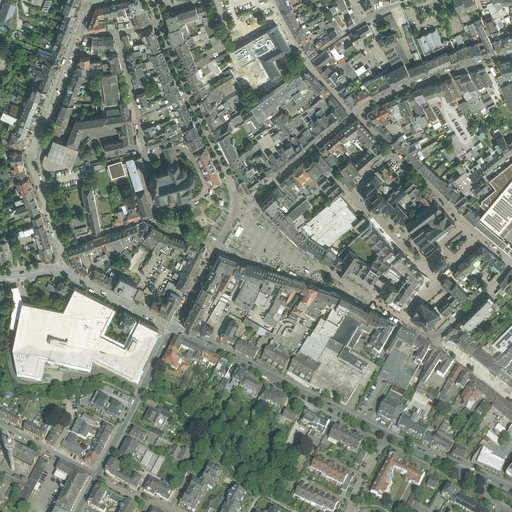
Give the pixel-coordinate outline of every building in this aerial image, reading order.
[(45,0),(42,10),(47,12),(51,0),(45,0)] [(78,4),(66,0),(62,0),(61,2),(62,3),(61,6),(61,8),(64,9),(74,13),(76,8),(78,4)] [(139,0),(133,0),(128,1),(130,7),(131,12),(129,12),(129,15),(129,16),(133,15),(134,15),(133,11),(144,10),(139,0)] [(276,0),(281,9),(281,8),(289,5),(288,5),(286,0),(276,0)] [(347,7),(343,0),(335,0),(337,4),(340,10),(347,7)] [(368,0),(366,1),(367,2),(363,4),(363,3),(362,3),(364,9),(366,13),(370,11),(370,12),(374,10),(373,9),(374,9),(372,5),(373,5),(370,0),(368,0)] [(453,0),(457,10),(460,8),(461,9),(466,7),(462,0),(453,0)] [(462,0),(466,7),(467,10),(478,6),(479,8),(475,0),(462,0)] [(500,0),(492,0),(497,8),(498,7),(499,9),(504,6),(500,0)] [(511,0),(500,0),(504,6),(508,13),(511,12),(511,11),(511,0)] [(128,1),(118,4),(119,10),(116,10),(117,14),(117,15),(120,14),(123,13),(126,13),(125,9),(129,8),(128,7),(130,7),(128,1)] [(498,16),(491,1),(487,4),(492,15),(494,18),(498,16)] [(3,18),(0,16),(0,23),(16,30),(17,23),(17,16),(17,2),(11,2),(11,15),(11,18),(10,21),(3,18)] [(118,4),(111,5),(113,15),(114,15),(117,14),(116,10),(119,10),(118,4)] [(204,4),(196,7),(199,16),(200,19),(202,18),(203,18),(202,15),(206,13),(204,4)] [(289,5),(281,8),(281,9),(282,12),(291,8),(292,8),(291,4),(288,5),(289,5)] [(111,5),(103,7),(104,15),(108,14),(109,18),(113,17),(113,15),(111,5)] [(342,22),(338,13),(334,5),(331,8),(334,13),(335,13),(336,15),(335,15),(337,20),(339,24),(342,22)] [(103,7),(96,9),(93,15),(96,16),(97,14),(101,16),(104,15),(103,7)] [(196,7),(167,16),(171,29),(178,26),(180,25),(179,22),(199,16),(196,7)] [(282,12),(284,17),(293,13),(291,8),(282,12)] [(74,13),(64,9),(63,13),(65,14),(64,17),(61,16),(60,18),(63,19),(74,23),(76,18),(78,14),(74,13)] [(144,10),(133,11),(134,15),(133,15),(135,27),(150,22),(144,10)] [(11,15),(5,12),(3,18),(10,21),(11,18),(11,15)] [(293,13),(284,17),(287,22),(296,18),(293,13)] [(392,13),(374,23),(377,28),(389,22),(393,29),(395,28),(396,30),(399,28),(392,13)] [(494,18),(492,15),(492,16),(491,15),(487,17),(487,18),(486,18),(484,18),(484,19),(489,33),(493,41),(502,37),(500,32),(498,27),(494,18)] [(319,28),(322,26),(326,24),(324,21),(321,16),(309,23),(311,26),(318,22),(320,27),(318,28),(319,28)] [(351,16),(345,21),(349,28),(355,23),(352,19),(351,16)] [(498,16),(494,18),(498,27),(503,24),(498,16)] [(296,18),(287,22),(292,31),(300,27),(297,20),(296,18)] [(74,23),(63,19),(61,24),(56,21),(56,22),(51,20),(50,23),(56,26),(71,32),(74,23)] [(474,22),(467,25),(467,24),(463,26),(465,31),(469,30),(472,36),(475,34),(479,33),(481,36),(485,45),(489,54),(495,53),(497,52),(496,48),(493,49),(492,46),(486,34),(487,34),(485,30),(484,30),(482,25),(484,24),(481,19),(474,22)] [(94,22),(91,22),(88,29),(89,31),(99,30),(98,22),(94,22)] [(180,25),(178,26),(171,29),(168,29),(173,44),(176,43),(191,37),(187,26),(186,23),(180,25)] [(367,24),(357,30),(358,32),(361,37),(367,34),(366,33),(371,30),(368,26),(367,24)] [(71,32),(56,26),(55,29),(56,32),(59,33),(57,37),(58,38),(67,41),(71,32)] [(273,28),(268,31),(272,37),(276,45),(265,52),(265,51),(265,52),(259,55),(258,55),(259,55),(272,78),(281,73),(273,59),(290,49),(291,48),(277,26),(273,28)] [(300,27),(292,31),(294,34),(304,29),(302,26),(300,27)] [(304,29),(294,34),(297,40),(307,34),(306,32),(309,30),(309,29),(312,28),(311,26),(308,28),(306,28),(304,29)] [(153,27),(141,31),(146,42),(157,38),(158,38),(153,27)] [(335,29),(327,35),(328,36),(332,41),(339,36),(335,29)] [(419,36),(417,37),(427,60),(424,61),(429,72),(437,69),(436,68),(445,65),(446,66),(445,66),(446,66),(449,65),(452,63),(447,51),(446,50),(449,48),(448,46),(453,44),(451,39),(447,41),(447,40),(446,40),(443,40),(443,42),(442,43),(436,29),(419,36)] [(241,66),(259,55),(258,55),(259,55),(265,52),(265,51),(265,52),(276,45),(272,37),(268,31),(267,30),(241,45),(232,50),(241,66)] [(508,30),(500,32),(502,37),(507,49),(511,47),(511,39),(511,40),(510,36),(509,33),(508,30)] [(206,31),(202,33),(203,33),(199,34),(201,38),(203,42),(210,38),(209,38),(206,31)] [(358,32),(352,35),(351,33),(349,35),(350,37),(353,40),(355,43),(357,47),(358,47),(357,46),(364,42),(361,37),(358,32)] [(220,33),(209,38),(210,38),(213,46),(224,41),(220,33)] [(394,33),(382,39),(386,46),(392,43),(392,44),(398,41),(397,40),(398,39),(397,37),(396,37),(394,33)] [(307,34),(297,40),(301,46),(309,40),(307,36),(308,36),(307,34)] [(315,34),(311,37),(312,37),(309,40),(312,45),(315,43),(319,39),(316,34),(315,34)] [(327,34),(322,38),(319,39),(315,43),(317,46),(320,44),(321,45),(321,46),(321,47),(324,47),(327,45),(325,44),(327,42),(330,43),(332,41),(328,36),(327,35),(327,34)] [(460,48),(456,50),(455,50),(455,51),(460,62),(471,59),(466,47),(463,40),(460,34),(455,37),(460,48)] [(407,38),(406,38),(412,52),(417,50),(412,36),(407,38)] [(105,37),(98,38),(98,47),(101,47),(104,47),(105,48),(104,48),(104,53),(103,53),(103,56),(107,56),(106,47),(105,37)] [(114,37),(105,37),(106,47),(114,46),(115,46),(115,42),(114,42),(114,37)] [(191,37),(176,43),(179,53),(190,49),(190,48),(193,47),(192,43),(189,45),(188,43),(194,41),(193,37),(191,37)] [(353,40),(350,37),(348,38),(351,41),(344,46),(346,49),(355,43),(353,40)] [(502,37),(493,41),(496,48),(497,52),(507,49),(502,37)] [(67,41),(58,38),(57,42),(55,42),(54,45),(64,49),(67,41)] [(392,43),(386,46),(382,39),(382,38),(378,40),(380,44),(379,44),(382,49),(384,51),(393,46),(392,44),(392,43)] [(309,40),(301,46),(304,51),(312,45),(309,40)] [(411,65),(398,41),(392,44),(393,46),(398,56),(399,55),(406,67),(411,65)] [(482,41),(478,43),(480,47),(483,56),(489,54),(485,45),(484,45),(482,41)] [(144,42),(134,45),(135,49),(132,50),(133,52),(133,51),(141,50),(141,49),(143,49),(142,47),(145,46),(144,42)] [(145,46),(147,50),(161,47),(159,42),(145,46)] [(54,45),(48,43),(46,46),(50,48),(48,52),(52,53),(61,57),(64,49),(54,45)] [(304,51),(310,58),(317,53),(318,52),(316,50),(321,47),(321,46),(321,45),(320,44),(317,46),(315,48),(312,45),(304,51)] [(453,44),(448,46),(449,48),(446,50),(447,51),(452,63),(453,65),(453,64),(459,62),(460,62),(455,51),(455,50),(456,50),(453,44)] [(466,47),(471,59),(476,58),(483,56),(480,47),(479,47),(478,44),(466,47)] [(398,56),(393,46),(384,51),(394,68),(389,71),(397,83),(398,83),(404,79),(405,81),(412,77),(408,70),(407,68),(406,67),(399,55),(398,56)] [(190,49),(179,53),(183,64),(194,59),(196,58),(194,54),(196,53),(195,50),(191,51),(190,49)] [(321,53),(311,61),(318,69),(320,71),(325,67),(323,65),(328,61),(331,64),(336,60),(332,54),(331,55),(327,49),(321,53)] [(133,52),(126,54),(128,60),(134,58),(135,58),(134,55),(141,53),(142,53),(141,53),(141,50),(133,51),(133,52)] [(157,52),(148,54),(147,54),(146,51),(142,53),(144,58),(149,56),(150,59),(153,58),(153,60),(159,58),(165,56),(162,50),(157,52)] [(423,61),(417,50),(412,52),(412,53),(417,62),(417,61),(418,64),(421,63),(424,68),(426,73),(429,72),(424,61),(423,61)] [(61,57),(52,53),(51,56),(46,54),(44,54),(41,53),(40,55),(46,58),(59,62),(61,57)] [(113,55),(107,55),(110,63),(111,63),(120,62),(118,54),(113,55)] [(207,55),(195,62),(198,68),(202,66),(210,61),(207,55)] [(90,56),(80,57),(80,62),(79,62),(78,63),(77,65),(89,64),(89,65),(102,64),(101,60),(90,61),(90,56)] [(159,58),(153,60),(152,60),(155,69),(156,69),(169,65),(165,56),(159,58)] [(59,62),(46,58),(45,61),(42,60),(41,61),(40,63),(40,64),(42,64),(43,65),(42,67),(46,69),(46,68),(55,72),(59,62)] [(183,64),(184,65),(187,73),(198,68),(195,62),(194,60),(194,59),(183,64)] [(214,59),(210,61),(215,69),(219,66),(216,62),(214,59)] [(354,69),(348,60),(346,62),(343,64),(349,72),(353,69),(354,69)] [(210,61),(202,66),(198,68),(199,71),(203,69),(208,66),(211,71),(215,69),(210,61)] [(511,66),(510,61),(498,64),(504,76),(507,84),(511,81),(511,66)] [(120,62),(111,63),(112,66),(111,67),(112,71),(122,70),(120,62)] [(135,64),(129,66),(132,77),(141,75),(143,73),(141,63),(137,64),(135,64)] [(414,65),(407,68),(408,70),(412,77),(413,78),(420,75),(426,73),(424,68),(421,63),(418,64),(414,65)] [(77,65),(77,68),(76,68),(76,69),(76,70),(75,70),(75,71),(74,72),(74,73),(83,72),(83,73),(90,72),(89,69),(90,68),(90,67),(89,67),(89,65),(89,64),(77,65)] [(169,65),(156,69),(155,69),(149,71),(151,76),(153,75),(170,69),(169,65)] [(325,67),(320,71),(324,76),(332,71),(333,70),(337,68),(335,65),(330,68),(327,65),(325,67)] [(198,68),(187,73),(190,82),(205,74),(206,74),(211,71),(208,66),(203,69),(199,71),(198,68)] [(55,72),(46,68),(46,69),(44,72),(43,71),(44,70),(35,67),(33,70),(53,77),(55,72)] [(337,68),(333,70),(332,71),(324,76),(332,85),(345,75),(339,67),(337,68)] [(380,72),(373,75),(370,70),(371,70),(369,67),(366,69),(358,74),(359,76),(364,83),(373,96),(393,85),(389,80),(385,74),(383,71),(381,73),(380,72)] [(397,83),(389,71),(388,68),(383,71),(385,74),(389,80),(393,85),(397,83)] [(490,76),(485,68),(477,71),(485,85),(486,89),(491,86),(490,84),(491,83),(491,82),(492,82),(490,76)] [(145,78),(140,80),(133,81),(134,85),(140,84),(141,84),(141,86),(143,86),(143,87),(145,86),(146,86),(150,84),(150,83),(150,82),(152,82),(153,83),(158,81),(173,75),(170,69),(153,75),(153,76),(150,77),(150,76),(145,78)] [(204,83),(193,89),(196,95),(206,89),(207,89),(211,87),(211,88),(216,86),(218,88),(230,81),(230,80),(230,81),(232,79),(232,80),(235,78),(230,69),(226,72),(227,75),(210,85),(208,83),(204,85),(204,83)] [(349,72),(348,73),(353,80),(358,77),(353,69),(349,72)] [(53,77),(33,70),(32,74),(41,77),(41,76),(43,76),(41,80),(50,83),(53,77)] [(314,77),(308,70),(304,70),(300,72),(296,75),(295,74),(293,76),(293,77),(289,80),(289,79),(288,79),(286,81),(285,82),(286,82),(251,106),(251,107),(242,113),(246,121),(250,118),(255,126),(262,122),(260,119),(263,117),(262,116),(267,113),(271,111),(272,112),(275,110),(274,109),(278,106),(277,105),(281,102),(283,104),(284,104),(287,102),(287,101),(286,99),(293,94),(296,99),(304,93),(304,92),(306,90),(304,87),(308,84),(306,83),(307,82),(316,92),(320,89),(323,86),(314,77)] [(149,71),(145,73),(143,73),(141,75),(132,77),(133,81),(140,80),(145,78),(150,76),(151,76),(149,71)] [(484,85),(477,71),(471,72),(473,77),(474,79),(478,88),(484,85)] [(83,72),(74,73),(73,75),(72,78),(71,82),(80,86),(84,75),(82,75),(83,73),(83,72)] [(470,78),(468,73),(461,75),(467,87),(469,90),(470,89),(471,90),(472,90),(473,90),(475,92),(477,91),(471,80),(470,78)] [(117,74),(102,76),(102,79),(97,80),(102,115),(107,115),(106,109),(121,107),(121,101),(117,74)] [(205,74),(190,82),(193,89),(204,83),(203,82),(207,80),(205,74)] [(173,75),(158,81),(162,91),(164,90),(177,84),(173,75)] [(467,87),(461,75),(454,77),(461,89),(467,87)] [(353,80),(349,83),(350,85),(350,84),(352,87),(352,88),(360,83),(361,85),(364,83),(359,76),(358,77),(353,80)] [(504,76),(498,79),(501,87),(507,84),(504,76)] [(41,80),(35,77),(34,81),(40,83),(39,86),(47,90),(50,83),(41,80)] [(458,90),(452,78),(445,80),(453,96),(455,99),(455,98),(461,95),(458,90)] [(445,80),(442,81),(440,81),(439,81),(439,82),(436,83),(434,84),(438,94),(441,93),(444,92),(447,98),(447,99),(453,96),(445,80)] [(218,88),(217,89),(222,97),(231,92),(233,96),(238,93),(230,81),(218,88)] [(511,81),(507,84),(501,87),(511,110),(511,81)] [(80,86),(71,82),(69,85),(69,86),(68,86),(68,87),(68,88),(67,92),(76,95),(80,86)] [(373,96),(364,83),(361,85),(361,86),(362,89),(354,94),(355,96),(359,103),(373,96)] [(177,84),(164,90),(167,95),(179,90),(179,89),(177,84)] [(434,84),(421,89),(426,99),(438,94),(434,84)] [(484,85),(478,88),(481,95),(485,93),(488,91),(485,85),(484,85)] [(47,90),(39,86),(38,86),(37,88),(33,87),(31,87),(31,89),(32,89),(29,95),(39,99),(40,95),(42,96),(42,94),(44,95),(45,95),(46,94),(47,90)] [(330,92),(324,86),(323,86),(320,89),(325,96),(326,96),(325,96),(330,92)] [(344,87),(338,92),(341,95),(346,92),(347,91),(345,88),(344,87)] [(467,87),(461,89),(463,93),(464,92),(468,99),(465,100),(469,106),(473,113),(480,109),(476,102),(473,96),(472,97),(469,91),(469,90),(467,87)] [(206,89),(196,95),(198,100),(207,95),(209,94),(206,89)] [(231,92),(222,97),(217,89),(213,91),(210,93),(216,102),(218,101),(221,99),(221,100),(223,102),(226,100),(227,100),(227,99),(233,96),(231,92)] [(426,99),(421,89),(413,92),(415,97),(418,96),(421,101),(423,106),(424,106),(432,118),(436,116),(434,112),(430,105),(429,104),(426,99)] [(475,92),(473,90),(472,90),(471,90),(470,89),(469,90),(469,91),(472,97),(473,96),(476,102),(479,100),(475,92)] [(179,90),(167,95),(163,97),(165,102),(176,97),(181,95),(179,90)] [(233,96),(227,100),(229,102),(244,93),(242,90),(238,93),(233,96)] [(76,95),(67,92),(66,95),(64,100),(63,103),(73,103),(76,95)] [(145,92),(136,95),(139,106),(145,104),(148,102),(147,97),(145,92)] [(426,114),(423,108),(422,108),(420,105),(415,97),(413,92),(406,94),(408,99),(409,98),(414,108),(417,113),(418,112),(419,113),(415,115),(417,118),(420,125),(424,123),(423,121),(428,118),(426,114)] [(39,99),(29,95),(27,99),(26,98),(26,97),(25,97),(19,93),(17,96),(23,100),(26,102),(36,106),(39,99)] [(207,95),(198,100),(203,109),(207,107),(208,106),(215,102),(216,102),(210,93),(209,94),(207,95)] [(350,94),(344,99),(351,107),(359,103),(355,96),(354,97),(350,94)] [(411,107),(407,99),(408,99),(406,94),(400,97),(406,109),(408,114),(411,119),(413,124),(416,123),(414,120),(413,116),(411,113),(413,112),(411,107)] [(441,100),(438,94),(426,99),(429,104),(430,105),(441,100)] [(181,95),(176,97),(177,99),(177,100),(174,102),(175,106),(185,101),(183,97),(183,98),(182,96),(181,95)] [(335,106),(339,103),(332,95),(328,98),(331,101),(335,106)] [(453,96),(447,99),(449,105),(457,102),(455,98),(455,99),(453,96)] [(491,96),(484,101),(491,114),(494,112),(492,109),(497,107),(491,96)] [(400,97),(395,99),(400,108),(401,111),(403,111),(404,112),(405,115),(404,115),(407,121),(409,120),(410,121),(409,120),(411,119),(408,114),(406,109),(400,97)] [(400,108),(395,99),(388,102),(393,111),(397,109),(400,108)] [(479,100),(476,102),(480,109),(484,107),(480,99),(479,100)] [(121,107),(106,109),(107,115),(109,124),(112,124),(113,123),(116,123),(118,122),(118,123),(120,122),(121,122),(122,123),(122,128),(120,128),(121,135),(123,134),(124,139),(123,140),(121,140),(123,150),(124,149),(123,147),(138,144),(136,137),(135,137),(133,120),(132,111),(130,112),(128,100),(121,101),(121,107)] [(465,100),(458,104),(462,110),(469,106),(465,100)] [(174,106),(178,115),(188,110),(185,101),(175,106),(174,106)] [(36,106),(26,102),(24,108),(13,104),(9,113),(3,111),(1,117),(11,121),(8,128),(11,129),(10,129),(26,135),(25,135),(33,114),(35,110),(36,106)] [(174,106),(172,102),(166,105),(167,106),(168,109),(172,118),(173,117),(178,115),(174,106)] [(208,106),(207,107),(203,109),(205,114),(215,107),(217,106),(215,102),(208,106)] [(324,108),(322,109),(321,107),(320,105),(318,102),(312,106),(319,116),(316,118),(317,118),(318,119),(326,130),(335,123),(324,108)] [(331,109),(327,105),(328,104),(325,102),(320,105),(321,107),(322,109),(324,108),(335,123),(339,120),(333,112),(331,109)] [(335,106),(331,102),(328,104),(327,105),(331,109),(333,112),(339,120),(342,118),(339,113),(340,113),(335,106)] [(388,102),(387,102),(383,105),(388,114),(390,117),(390,116),(393,122),(392,122),(393,124),(398,121),(397,119),(396,117),(394,114),(393,111),(388,102)] [(73,103),(63,103),(60,109),(59,114),(64,115),(69,114),(72,108),(74,103),(73,103)] [(226,107),(222,103),(220,104),(217,106),(215,107),(218,113),(223,110),(226,107)] [(339,103),(335,106),(340,113),(339,113),(342,118),(348,114),(339,103)] [(388,114),(383,105),(380,107),(380,106),(379,107),(377,108),(376,108),(376,109),(373,110),(380,120),(381,120),(386,117),(387,118),(390,117),(388,114)] [(215,107),(205,114),(208,120),(218,113),(215,107)] [(310,108),(306,110),(308,113),(314,122),(318,119),(317,118),(316,118),(310,108)] [(397,109),(393,111),(394,114),(396,117),(397,119),(401,117),(397,109)] [(188,110),(178,115),(182,125),(193,120),(188,110)] [(218,113),(208,120),(212,127),(217,124),(226,119),(223,114),(225,114),(223,110),(218,113)] [(380,120),(373,110),(368,113),(368,115),(374,121),(375,120),(383,128),(385,126),(383,124),(382,124),(379,120),(380,120)] [(241,113),(222,125),(213,130),(217,138),(231,130),(240,124),(246,121),(242,113),(241,113)] [(282,113),(274,119),(284,134),(286,132),(290,129),(293,128),(288,122),(286,118),(288,115),(286,113),(284,115),(282,113)] [(318,119),(314,122),(308,113),(303,116),(318,136),(326,130),(318,119)] [(69,114),(64,115),(59,114),(56,121),(56,122),(66,125),(66,124),(69,115),(69,114)] [(102,115),(76,119),(73,127),(70,135),(69,138),(68,140),(68,141),(76,144),(78,144),(83,128),(109,125),(109,124),(107,115),(102,115)] [(182,125),(178,115),(173,117),(175,121),(166,126),(169,132),(174,130),(175,129),(180,126),(182,125)] [(298,115),(288,122),(293,128),(295,126),(295,127),(299,124),(303,121),(298,115)] [(432,118),(429,120),(430,121),(432,124),(439,120),(436,116),(432,118)] [(420,125),(417,118),(414,120),(416,123),(413,124),(414,125),(417,132),(422,129),(420,125)] [(354,121),(349,125),(357,133),(362,140),(363,140),(362,142),(364,144),(366,143),(368,145),(372,141),(375,138),(370,133),(365,128),(357,119),(354,121)] [(182,125),(180,126),(175,129),(177,134),(181,132),(195,125),(193,120),(182,125)] [(383,128),(375,120),(374,121),(372,124),(374,126),(379,131),(387,139),(388,140),(393,136),(389,132),(390,131),(386,127),(385,126),(383,128)] [(393,124),(395,127),(397,130),(401,127),(398,121),(393,124)] [(66,125),(56,122),(51,137),(54,137),(58,139),(61,132),(70,135),(73,127),(66,125)] [(388,126),(386,127),(390,131),(395,127),(393,124),(392,122),(390,124),(388,126)] [(408,123),(402,127),(403,130),(404,133),(410,129),(411,128),(410,127),(408,123)] [(195,125),(181,132),(185,140),(187,139),(199,133),(195,125)] [(300,129),(310,143),(315,139),(306,125),(300,129)] [(349,125),(343,130),(349,137),(351,139),(353,136),(359,143),(362,140),(357,133),(349,125)] [(154,126),(145,130),(146,135),(153,132),(156,131),(156,130),(154,126)] [(158,129),(156,130),(156,131),(153,132),(156,138),(157,137),(165,134),(169,132),(166,126),(165,126),(161,128),(158,129)] [(310,143),(300,129),(299,130),(298,130),(295,127),(295,126),(293,128),(297,134),(296,135),(299,139),(305,148),(310,143)] [(267,128),(260,133),(259,133),(261,137),(269,132),(267,128)] [(26,135),(10,129),(9,134),(10,134),(7,142),(16,145),(17,145),(21,146),(23,142),(24,142),(25,140),(25,139),(24,139),(26,135)] [(231,130),(217,138),(228,160),(237,154),(228,135),(232,132),(231,130)] [(343,130),(337,135),(341,140),(343,142),(345,140),(349,137),(343,130)] [(276,133),(271,136),(275,141),(278,148),(283,145),(282,144),(283,143),(283,142),(279,137),(282,135),(279,131),(276,133)] [(185,140),(181,132),(177,134),(172,137),(173,139),(176,144),(185,140)] [(261,137),(257,140),(258,142),(258,141),(260,145),(261,149),(263,151),(268,159),(269,161),(270,162),(272,160),(268,154),(272,151),(268,145),(275,141),(271,136),(269,133),(269,132),(261,137)] [(199,133),(187,139),(192,149),(204,143),(199,133)] [(165,134),(157,137),(156,138),(148,141),(149,147),(161,142),(167,139),(165,134)] [(395,139),(390,142),(394,145),(405,138),(403,134),(400,135),(395,139)] [(299,139),(298,140),(295,136),(294,135),(291,137),(291,138),(293,141),(297,147),(301,152),(305,148),(299,139)] [(341,140),(337,135),(330,140),(340,151),(344,148),(339,142),(341,140)] [(507,143),(502,135),(500,137),(507,149),(509,148),(506,143),(507,143)] [(58,139),(54,137),(47,155),(65,162),(66,162),(72,164),(75,155),(72,154),(76,144),(68,141),(67,142),(58,139)] [(507,149),(500,137),(496,139),(498,143),(503,151),(507,149)] [(405,138),(394,145),(396,148),(407,141),(405,138)] [(176,144),(173,139),(162,145),(164,150),(164,151),(174,147),(174,146),(173,145),(176,144)] [(295,149),(288,139),(283,142),(283,143),(282,144),(283,145),(292,159),(301,152),(297,147),(295,149)] [(330,140),(324,145),(335,156),(340,151),(330,140)] [(436,140),(417,151),(419,155),(433,147),(438,144),(436,140)] [(275,141),(268,145),(272,151),(273,152),(276,150),(281,158),(283,157),(278,149),(278,148),(275,141)] [(382,152),(372,141),(368,145),(366,147),(369,150),(365,153),(372,161),(373,160),(376,157),(376,158),(376,157),(378,156),(382,153),(382,152)] [(407,141),(396,148),(400,152),(411,145),(410,145),(408,141),(407,141),(408,141),(407,141)] [(411,145),(400,152),(406,157),(412,154),(411,152),(413,151),(421,147),(417,141),(414,143),(410,145),(411,145)] [(438,144),(433,147),(434,149),(437,153),(445,147),(441,141),(438,144)] [(503,151),(498,143),(494,145),(499,152),(496,155),(499,161),(505,156),(506,155),(503,151)] [(195,151),(198,157),(208,152),(205,145),(202,147),(195,151)] [(252,145),(238,154),(241,158),(244,156),(255,149),(252,145)] [(292,159),(283,145),(278,148),(278,149),(283,157),(283,158),(284,158),(287,163),(292,159)] [(324,145),(319,149),(321,151),(325,156),(324,156),(331,163),(337,158),(335,156),(324,145)] [(169,199),(168,198),(172,196),(173,198),(174,198),(173,196),(177,195),(178,199),(178,200),(179,199),(183,198),(188,196),(189,197),(190,196),(189,195),(188,192),(190,191),(191,192),(192,191),(191,191),(192,188),(193,188),(193,187),(192,187),(191,185),(193,184),(192,183),(191,184),(190,182),(193,181),(194,183),(195,182),(194,181),(195,178),(197,178),(197,177),(195,177),(194,174),(196,173),(195,172),(194,173),(191,172),(191,170),(190,170),(190,172),(188,173),(187,171),(188,171),(188,170),(187,170),(186,168),(188,167),(187,166),(186,167),(184,165),(184,164),(183,163),(183,165),(180,166),(179,162),(180,161),(179,160),(179,161),(178,161),(174,147),(164,151),(168,163),(168,164),(168,163),(167,164),(168,165),(169,168),(166,169),(165,168),(164,169),(164,170),(161,171),(160,170),(159,170),(160,171),(157,172),(156,171),(153,172),(154,175),(149,176),(152,184),(157,201),(158,202),(159,202),(158,200),(162,199),(163,201),(164,200),(163,199),(164,199),(167,198),(168,199),(169,199)] [(433,147),(419,155),(419,156),(421,158),(434,149),(433,147)] [(263,151),(261,149),(259,148),(255,150),(258,154),(259,154),(261,158),(263,161),(266,159),(267,160),(268,159),(263,151)] [(281,158),(276,150),(273,152),(277,159),(282,166),(287,163),(284,158),(283,158),(283,157),(281,158)] [(18,151),(10,152),(11,163),(13,162),(23,161),(22,156),(23,156),(24,154),(23,152),(22,152),(18,152),(18,151)] [(273,152),(272,151),(268,154),(272,160),(270,162),(276,171),(282,166),(277,159),(273,152)] [(320,151),(313,157),(322,168),(325,171),(332,165),(331,163),(324,156),(320,151)] [(417,151),(412,154),(406,157),(410,161),(419,156),(419,155),(417,151)] [(469,151),(465,156),(473,161),(476,157),(469,151)] [(222,181),(208,152),(198,157),(211,186),(222,181)] [(372,161),(365,153),(354,163),(359,169),(361,171),(367,165),(372,161)] [(496,155),(493,157),(491,153),(490,153),(488,155),(491,159),(494,165),(499,161),(496,155)] [(65,162),(47,155),(45,154),(44,159),(43,161),(43,163),(44,164),(45,166),(46,167),(48,168),(50,169),(52,168),(60,167),(64,167),(66,162),(65,162)] [(237,154),(228,160),(233,168),(242,161),(244,160),(245,159),(245,158),(245,157),(244,156),(241,158),(238,154),(237,154)] [(127,162),(128,166),(128,167),(135,190),(143,187),(144,187),(136,164),(139,163),(141,168),(145,167),(141,155),(137,157),(138,159),(138,158),(138,159),(135,160),(135,159),(134,157),(126,159),(127,162)] [(491,159),(488,155),(485,157),(488,161),(486,163),(487,166),(489,169),(494,165),(491,159)] [(419,156),(410,161),(416,167),(423,162),(421,158),(419,156)] [(311,159),(309,161),(308,160),(303,164),(311,173),(319,182),(325,177),(319,170),(321,169),(322,168),(313,157),(311,159)] [(487,166),(486,163),(483,159),(481,157),(478,159),(480,161),(483,165),(481,167),(485,173),(489,169),(487,166)] [(354,163),(350,159),(340,168),(344,173),(349,178),(352,176),(359,169),(354,163)] [(243,161),(233,168),(235,171),(247,163),(244,160),(242,161),(243,161)] [(265,166),(263,167),(259,160),(258,161),(254,164),(258,170),(252,174),(254,178),(258,184),(269,176),(265,169),(266,169),(266,168),(265,166)] [(23,161),(13,162),(14,165),(12,165),(4,168),(5,171),(25,166),(23,161)] [(123,168),(128,166),(127,162),(122,164),(121,161),(109,165),(109,168),(107,169),(109,176),(112,175),(113,178),(125,174),(123,168)] [(270,162),(269,161),(266,163),(268,166),(266,168),(266,169),(265,169),(269,176),(276,171),(270,162)] [(511,161),(489,181),(495,189),(481,201),(482,202),(479,204),(486,210),(479,218),(487,224),(503,237),(510,229),(506,226),(511,218),(511,161)] [(423,162),(416,167),(427,178),(433,171),(423,162)] [(247,163),(235,171),(238,175),(250,167),(247,163)] [(481,167),(478,163),(473,167),(476,171),(480,177),(485,173),(481,167)] [(303,164),(293,172),(302,182),(307,178),(308,179),(309,178),(308,176),(311,173),(303,164)] [(250,167),(238,175),(241,182),(245,179),(248,177),(252,174),(258,170),(257,168),(255,169),(253,165),(252,165),(250,167)] [(395,181),(399,176),(386,165),(379,172),(386,178),(388,175),(395,181)] [(5,171),(1,172),(2,176),(14,173),(15,177),(18,176),(27,173),(25,166),(5,171)] [(472,173),(468,167),(466,168),(465,167),(464,168),(465,170),(468,174),(469,175),(472,173)] [(465,170),(457,177),(454,179),(457,183),(468,174),(465,170)] [(440,178),(433,171),(427,178),(434,184),(440,178)] [(480,177),(476,171),(470,176),(474,181),(480,177)] [(302,182),(293,172),(290,175),(299,185),(302,182)] [(319,182),(311,173),(308,176),(309,178),(310,179),(309,180),(311,182),(310,183),(314,187),(319,182)] [(349,189),(357,182),(353,177),(352,176),(349,178),(344,173),(342,175),(339,178),(349,189)] [(375,174),(366,182),(370,187),(368,189),(366,190),(368,192),(365,194),(368,197),(366,199),(370,203),(371,202),(375,207),(379,203),(386,211),(387,210),(388,209),(400,222),(403,219),(408,214),(396,201),(408,191),(408,190),(403,185),(401,183),(394,189),(385,198),(381,193),(381,194),(379,193),(376,189),(378,187),(377,186),(380,183),(382,181),(375,174)] [(454,174),(451,176),(448,179),(450,182),(454,179),(457,177),(454,174)] [(299,185),(290,175),(285,179),(292,187),(294,190),(295,190),(297,192),(297,191),(298,192),(299,193),(300,192),(301,192),(303,190),(299,186),(299,185)] [(28,177),(17,181),(19,186),(16,187),(17,192),(20,191),(32,187),(30,182),(28,177)] [(245,179),(251,189),(258,184),(254,178),(251,180),(248,177),(245,179)] [(322,186),(328,180),(325,177),(319,182),(322,186)] [(410,177),(405,182),(405,183),(403,185),(408,190),(408,191),(411,194),(419,187),(416,183),(413,179),(412,179),(410,177)] [(444,182),(440,178),(434,184),(440,190),(447,183),(445,181),(444,182)] [(251,189),(245,179),(241,182),(247,191),(251,189)] [(292,187),(285,180),(280,184),(289,195),(293,198),(298,194),(297,192),(295,190),(294,190),(292,187)] [(322,186),(326,189),(332,184),(328,180),(322,186)] [(488,186),(483,180),(479,184),(486,192),(488,191),(486,188),(488,186)] [(332,184),(326,189),(330,195),(340,186),(335,181),(332,184)] [(305,186),(302,182),(299,185),(299,186),(303,190),(306,193),(309,190),(305,186)] [(384,187),(380,183),(377,186),(378,187),(381,191),(379,193),(381,194),(381,193),(385,198),(394,189),(391,186),(390,187),(389,186),(388,187),(384,187)] [(447,183),(440,190),(444,194),(451,187),(453,189),(455,187),(452,183),(450,185),(447,183)] [(92,184),(82,187),(84,195),(82,196),(83,199),(84,199),(86,207),(96,205),(92,184)] [(479,184),(474,188),(478,194),(482,191),(484,194),(486,192),(479,184)] [(287,197),(278,186),(272,192),(280,199),(280,200),(283,202),(287,197)] [(340,186),(330,195),(327,197),(331,202),(340,195),(344,191),(340,186)] [(32,187),(20,191),(21,193),(23,193),(25,198),(23,198),(15,200),(16,204),(25,201),(35,197),(32,187)] [(411,194),(410,194),(416,200),(420,197),(419,197),(424,193),(419,187),(411,194)] [(451,187),(444,194),(451,201),(459,194),(453,189),(451,187)] [(152,213),(144,189),(136,192),(141,207),(139,208),(139,210),(141,217),(152,213)] [(427,191),(424,193),(420,197),(426,204),(433,197),(427,191)] [(264,199),(274,210),(278,207),(279,206),(276,204),(277,203),(278,203),(278,202),(280,200),(280,199),(272,192),(264,199)] [(304,196),(301,194),(296,197),(298,198),(301,202),(306,198),(304,196)] [(324,207),(302,226),(308,233),(307,234),(308,235),(307,235),(299,243),(319,257),(327,248),(328,247),(329,246),(330,244),(338,237),(352,225),(353,225),(359,219),(346,204),(347,204),(347,203),(340,195),(331,202),(324,207)] [(464,196),(454,204),(463,213),(470,207),(469,207),(468,208),(464,204),(468,201),(464,196)] [(35,197),(25,201),(27,205),(26,205),(24,204),(16,207),(17,210),(37,203),(37,202),(35,198),(35,197)] [(298,204),(301,202),(298,198),(292,202),(287,197),(283,202),(280,200),(278,202),(278,203),(277,203),(276,204),(279,206),(278,207),(281,210),(286,215),(289,212),(296,206),(298,204)] [(301,202),(298,204),(296,206),(289,212),(286,215),(281,210),(278,207),(274,210),(270,214),(282,227),(299,212),(308,205),(310,203),(306,198),(301,202)] [(274,210),(264,199),(259,204),(270,214),(274,210)] [(430,202),(426,205),(425,205),(425,206),(421,209),(420,209),(417,212),(418,214),(413,217),(418,223),(423,220),(423,221),(433,214),(437,211),(438,211),(437,210),(440,208),(441,207),(434,199),(431,201),(430,201),(430,202)] [(17,210),(15,211),(15,214),(18,213),(18,214),(19,214),(27,211),(27,210),(28,209),(30,213),(39,210),(39,209),(38,205),(37,203),(17,210)] [(132,207),(130,203),(125,205),(126,209),(129,221),(135,219),(132,207)] [(96,205),(86,207),(85,208),(85,210),(87,210),(88,210),(93,231),(101,229),(96,205)] [(139,210),(136,211),(135,206),(132,207),(135,219),(141,217),(139,210)] [(475,212),(470,207),(463,213),(474,223),(480,217),(477,214),(478,213),(476,211),(475,212)] [(437,211),(433,214),(434,216),(428,220),(432,224),(424,230),(431,240),(436,236),(439,239),(439,238),(441,236),(441,237),(443,234),(445,233),(447,232),(445,229),(454,222),(443,209),(442,210),(440,208),(437,210),(438,211),(437,211)] [(126,209),(121,211),(124,223),(129,221),(126,209)] [(121,211),(117,211),(119,217),(116,217),(116,215),(115,216),(117,225),(124,223),(121,211)] [(299,212),(290,220),(295,224),(296,223),(296,224),(303,217),(299,212)] [(33,217),(33,218),(35,225),(44,222),(41,214),(33,217)] [(358,230),(359,230),(369,221),(363,215),(359,219),(353,225),(358,230)] [(413,217),(406,223),(411,229),(418,223),(413,217)] [(507,242),(479,218),(474,224),(503,248),(507,242)] [(295,224),(290,220),(282,227),(291,236),(294,232),(293,230),(297,227),(295,224)] [(386,255),(392,250),(393,249),(371,224),(371,223),(370,221),(369,221),(359,230),(361,232),(380,251),(386,255)] [(35,225),(24,229),(25,233),(35,229),(34,229),(35,229),(35,228),(37,232),(46,229),(44,222),(35,225)] [(145,222),(136,225),(136,226),(137,226),(138,230),(139,231),(135,236),(134,238),(142,243),(142,242),(145,238),(144,237),(146,234),(147,235),(153,226),(145,222)] [(86,226),(74,229),(76,235),(88,233),(86,226)] [(136,226),(126,229),(129,236),(134,234),(137,232),(138,230),(137,226),(136,226)] [(147,235),(145,237),(157,244),(157,245),(158,242),(164,232),(162,232),(153,226),(147,235)] [(302,226),(294,232),(291,236),(299,243),(307,235),(308,235),(307,234),(308,233),(302,226)] [(46,229),(37,232),(38,235),(36,235),(39,245),(41,244),(42,247),(51,244),(46,229)] [(129,236),(126,229),(117,232),(121,242),(123,245),(132,241),(131,240),(129,236)] [(424,230),(423,229),(415,235),(412,237),(417,242),(421,247),(422,247),(426,253),(436,245),(431,240),(424,230)] [(117,232),(106,236),(111,249),(119,246),(123,245),(121,242),(117,232)] [(169,235),(164,232),(158,242),(164,245),(169,235)] [(345,247),(338,255),(343,259),(350,249),(360,255),(358,257),(363,260),(371,265),(380,251),(361,232),(345,247)] [(164,245),(162,248),(168,251),(172,244),(176,237),(169,235),(164,245)] [(106,236),(102,237),(105,244),(104,245),(106,253),(109,260),(112,258),(109,249),(111,249),(106,236)] [(102,237),(94,240),(96,247),(97,250),(100,249),(99,246),(104,245),(105,244),(102,237)] [(157,244),(145,237),(145,238),(142,242),(153,249),(157,244)] [(185,240),(176,237),(172,244),(177,246),(171,257),(175,259),(178,253),(179,253),(181,249),(185,240)] [(94,240),(83,243),(87,252),(96,247),(94,240)] [(191,242),(185,240),(181,249),(185,250),(186,250),(187,249),(188,249),(191,242)] [(5,242),(0,243),(0,253),(1,254),(1,258),(10,256),(8,244),(7,242),(5,242)] [(158,242),(157,245),(157,244),(153,249),(158,253),(160,250),(161,247),(162,248),(164,245),(158,242)] [(205,247),(191,242),(188,249),(189,249),(188,252),(189,252),(201,258),(205,247)] [(83,243),(68,248),(71,257),(79,255),(87,252),(83,243)] [(51,244),(42,247),(39,248),(40,251),(37,252),(39,257),(41,256),(42,260),(43,260),(53,257),(50,251),(53,250),(51,244)] [(436,245),(426,253),(427,252),(430,256),(428,257),(431,260),(429,261),(432,265),(433,264),(436,267),(447,260),(443,255),(443,256),(440,252),(441,252),(438,249),(440,248),(437,244),(436,245)] [(123,245),(119,246),(122,250),(117,254),(120,256),(126,249),(123,245)] [(482,245),(475,251),(482,256),(488,250),(482,245)] [(330,248),(328,247),(327,248),(319,257),(328,262),(335,253),(337,251),(332,246),(330,248)] [(356,270),(363,260),(358,257),(360,255),(350,249),(343,259),(337,268),(345,274),(350,268),(352,269),(352,270),(354,272),(355,271),(356,270)] [(399,300),(404,304),(417,286),(420,289),(427,278),(427,277),(421,271),(420,270),(419,271),(415,268),(416,268),(412,265),(413,264),(410,262),(410,261),(407,258),(404,256),(405,255),(403,253),(401,251),(399,249),(396,252),(394,253),(390,257),(392,259),(393,259),(392,260),(394,261),(395,263),(407,276),(404,280),(398,289),(392,296),(399,300)] [(371,265),(364,275),(373,281),(375,282),(382,287),(386,281),(379,277),(377,275),(380,271),(390,258),(390,257),(394,253),(394,252),(393,250),(392,250),(386,255),(380,251),(371,265)] [(495,255),(488,250),(482,256),(482,257),(486,260),(480,266),(481,267),(480,268),(482,270),(489,263),(495,255)] [(475,251),(468,258),(476,267),(481,262),(479,260),(481,258),(482,257),(482,256),(475,251)] [(201,258),(189,252),(187,256),(188,257),(185,264),(186,264),(196,269),(201,258)] [(106,253),(102,255),(100,256),(102,264),(109,260),(106,253)] [(231,258),(220,253),(213,267),(221,271),(223,266),(227,267),(231,258)] [(337,268),(343,259),(338,255),(335,253),(328,262),(337,268)] [(79,255),(71,257),(73,264),(74,268),(74,267),(75,270),(85,275),(88,270),(87,269),(83,266),(79,255)] [(504,263),(495,255),(489,263),(491,264),(495,268),(493,270),(497,273),(504,263)] [(237,260),(231,258),(227,267),(226,269),(229,271),(234,273),(234,272),(233,270),(237,260)] [(468,258),(464,262),(469,267),(472,270),(478,276),(481,272),(476,267),(468,258)] [(246,264),(237,260),(233,270),(234,272),(234,273),(230,281),(236,284),(237,282),(236,282),(240,276),(241,275),(246,264)] [(364,275),(371,265),(363,260),(356,270),(364,275)] [(185,264),(179,261),(177,264),(179,265),(177,268),(181,270),(181,269),(183,270),(186,264),(185,264)] [(394,261),(392,263),(385,273),(399,282),(400,280),(404,279),(404,280),(407,276),(395,263),(394,261)] [(464,262),(458,267),(463,272),(469,267),(464,262)] [(489,263),(482,270),(485,272),(490,266),(491,264),(489,263)] [(183,270),(180,275),(181,275),(186,278),(187,275),(192,277),(196,269),(186,264),(183,270)] [(245,276),(251,265),(246,264),(241,275),(245,277),(245,276)] [(251,265),(245,276),(247,277),(257,279),(262,268),(251,265)] [(221,271),(213,267),(208,277),(216,281),(219,275),(220,275),(222,271),(221,271)] [(463,272),(458,267),(452,272),(457,277),(463,272)] [(469,267),(463,272),(466,275),(472,270),(469,267)] [(102,272),(95,268),(92,273),(90,277),(101,283),(105,274),(106,273),(102,271),(102,272)] [(262,268),(257,279),(260,280),(261,278),(264,279),(268,270),(262,268)] [(511,269),(506,276),(507,276),(500,285),(501,287),(503,288),(507,283),(508,281),(511,276),(511,269)] [(282,275),(268,270),(264,279),(260,287),(271,292),(275,282),(278,283),(282,275)] [(229,271),(218,289),(220,290),(223,292),(224,291),(227,287),(226,286),(230,281),(234,273),(229,271)] [(186,278),(181,275),(180,275),(175,272),(173,276),(179,280),(177,284),(176,286),(185,290),(192,277),(187,275),(186,278)] [(463,272),(457,277),(463,283),(465,282),(462,279),(466,275),(463,272)] [(105,274),(101,283),(112,289),(113,287),(117,279),(113,277),(112,278),(105,274)] [(288,277),(282,275),(278,283),(272,296),(277,299),(280,293),(279,293),(281,290),(288,277)] [(137,285),(120,276),(118,279),(117,279),(113,287),(112,289),(113,287),(131,297),(137,285)] [(216,281),(208,277),(203,285),(212,290),(214,286),(216,281)] [(247,277),(234,302),(249,310),(252,305),(254,301),(257,296),(260,287),(264,279),(261,278),(260,280),(257,279),(247,277)] [(288,277),(281,290),(286,292),(293,278),(288,277)] [(467,295),(455,282),(454,284),(447,277),(444,280),(440,283),(447,290),(449,288),(456,296),(460,301),(467,295)] [(305,282),(293,278),(286,292),(286,293),(284,296),(284,297),(288,300),(289,300),(296,286),(297,287),(296,289),(297,290),(299,292),(301,290),(300,290),(304,282),(305,282)] [(63,280),(59,281),(58,284),(56,288),(65,293),(69,284),(63,280)] [(177,284),(169,281),(165,288),(181,296),(185,290),(176,286),(177,284)] [(230,281),(226,286),(227,287),(233,290),(236,284),(230,281)] [(391,284),(386,281),(382,287),(379,292),(386,297),(385,297),(386,298),(388,299),(389,299),(390,300),(392,296),(398,289),(394,287),(394,286),(391,284)] [(307,283),(303,291),(304,292),(298,304),(296,303),(292,310),(293,310),(301,314),(301,315),(310,300),(317,287),(318,286),(308,283),(307,283)] [(212,290),(203,285),(196,299),(206,304),(207,305),(211,298),(209,297),(211,292),(215,295),(217,292),(212,290)] [(23,301),(18,286),(15,286),(12,287),(15,301),(9,327),(12,327),(14,328),(17,317),(19,318),(22,305),(23,301)] [(331,291),(318,286),(317,287),(310,300),(312,302),(308,308),(318,314),(319,314),(318,314),(319,313),(320,313),(322,310),(315,307),(318,301),(324,305),(326,300),(331,292),(331,291)] [(136,319),(131,327),(129,332),(127,335),(128,335),(124,342),(104,332),(116,308),(113,307),(114,306),(75,287),(73,290),(71,295),(65,307),(64,309),(38,304),(27,302),(23,301),(22,305),(19,318),(12,352),(17,377),(36,381),(39,363),(46,364),(90,373),(92,363),(133,383),(137,385),(159,341),(154,338),(156,334),(159,329),(139,319),(138,320),(136,319)] [(271,292),(260,287),(257,296),(254,301),(265,305),(271,292)] [(501,287),(495,294),(498,297),(497,298),(498,299),(506,291),(503,288),(501,287)] [(140,288),(136,296),(140,298),(144,291),(144,290),(140,288)] [(181,296),(165,288),(163,293),(168,296),(174,299),(172,304),(176,307),(181,296)] [(223,292),(220,299),(226,302),(230,294),(224,291),(223,292)] [(341,294),(331,291),(331,292),(326,300),(332,303),(335,305),(336,303),(341,294)] [(352,301),(341,294),(336,303),(341,306),(341,305),(343,306),(342,309),(346,311),(347,310),(352,301)] [(489,295),(459,323),(464,328),(466,325),(468,328),(490,309),(487,306),(494,300),(489,295)] [(166,301),(163,300),(162,303),(157,311),(170,318),(176,307),(172,304),(174,299),(168,296),(166,301)] [(395,305),(399,300),(392,296),(390,300),(389,301),(395,305)] [(449,300),(439,309),(436,305),(432,309),(439,313),(443,317),(460,301),(456,296),(454,297),(450,301),(449,300)] [(160,303),(156,301),(157,300),(154,299),(150,308),(157,312),(157,311),(162,303),(160,302),(160,303)] [(190,312),(200,316),(206,304),(196,299),(190,312)] [(218,301),(210,316),(217,319),(226,302),(220,299),(218,301)] [(282,301),(277,299),(269,312),(268,311),(266,314),(272,317),(275,312),(276,312),(282,301)] [(332,303),(326,300),(324,305),(323,306),(328,310),(332,303)] [(399,300),(395,305),(400,309),(401,308),(404,304),(399,300)] [(369,310),(352,301),(347,310),(363,320),(369,310)] [(432,309),(422,302),(421,301),(421,302),(418,306),(414,312),(414,313),(411,317),(410,317),(411,318),(416,321),(416,322),(423,326),(423,325),(428,329),(429,329),(429,328),(439,313),(432,309)] [(336,303),(330,313),(326,318),(327,318),(331,321),(341,306),(336,303)] [(318,314),(308,308),(306,313),(316,318),(318,314)] [(387,318),(370,309),(369,310),(363,320),(371,324),(380,329),(381,329),(387,318)] [(301,314),(293,310),(292,311),(291,310),(288,316),(289,317),(288,318),(292,318),(297,321),(301,314)] [(313,330),(300,352),(296,350),(295,352),(299,354),(319,365),(308,385),(312,387),(315,389),(315,388),(320,391),(319,393),(320,394),(322,392),(346,406),(358,384),(364,388),(376,367),(346,350),(348,347),(350,343),(358,329),(363,320),(347,310),(338,325),(329,340),(318,333),(313,330)] [(132,315),(125,312),(124,313),(123,312),(121,313),(121,314),(121,315),(116,323),(121,326),(120,328),(129,332),(131,327),(136,319),(136,318),(132,315)] [(200,316),(190,312),(183,324),(195,331),(203,318),(200,316)] [(276,312),(275,312),(272,317),(279,321),(282,315),(276,312)] [(272,317),(266,314),(263,320),(275,327),(277,324),(279,321),(272,317)] [(321,316),(313,330),(318,333),(326,319),(321,316)] [(260,326),(245,317),(242,322),(257,331),(260,326)] [(279,322),(277,324),(272,333),(269,338),(260,352),(265,355),(272,342),(290,353),(293,355),(295,352),(296,350),(300,352),(313,330),(297,321),(295,320),(293,319),(292,319),(291,318),(290,318),(289,318),(288,318),(287,318),(286,318),(285,319),(283,319),(282,320),(281,320),(280,321),(279,322)] [(327,318),(318,333),(329,340),(338,325),(331,321),(327,318)] [(393,321),(387,318),(381,329),(383,331),(384,331),(378,342),(377,341),(373,348),(372,351),(376,353),(376,352),(379,354),(384,345),(397,324),(393,321)] [(237,324),(231,320),(221,340),(227,343),(237,348),(239,343),(230,338),(237,324)] [(371,324),(363,320),(358,329),(363,332),(363,331),(369,335),(372,329),(369,328),(371,324)] [(459,323),(451,331),(443,339),(449,343),(454,338),(464,328),(459,323)] [(213,329),(205,325),(200,333),(209,338),(213,329)] [(394,339),(398,341),(405,329),(401,327),(394,339)] [(358,329),(350,343),(355,346),(363,332),(358,329)] [(378,333),(376,331),(368,345),(369,346),(373,348),(377,341),(383,331),(381,329),(380,329),(378,333)] [(404,345),(412,334),(405,329),(398,341),(404,345)] [(272,333),(266,330),(263,335),(269,338),(272,333)] [(456,340),(454,338),(449,343),(456,347),(459,343),(466,336),(467,335),(466,334),(466,335),(463,332),(456,340)] [(154,338),(159,341),(161,342),(163,337),(162,336),(156,334),(154,338)] [(412,334),(404,345),(411,350),(412,351),(415,345),(419,339),(412,334)] [(263,335),(258,345),(255,350),(259,352),(260,353),(260,352),(269,338),(263,335)] [(466,336),(459,343),(456,347),(459,349),(462,346),(470,339),(468,338),(466,336)] [(184,342),(176,338),(170,348),(178,353),(180,349),(184,342)] [(398,341),(394,339),(386,353),(390,355),(398,341)] [(431,346),(419,339),(415,345),(414,351),(419,354),(414,362),(419,366),(429,351),(431,346)] [(462,346),(459,349),(465,353),(473,345),(475,344),(470,340),(470,339),(462,346)] [(412,378),(400,371),(403,365),(410,354),(411,350),(404,345),(398,341),(390,355),(385,364),(378,377),(388,382),(389,379),(394,382),(392,384),(393,384),(406,391),(412,378)] [(197,349),(184,342),(180,349),(182,350),(183,348),(190,352),(187,358),(192,360),(197,349)] [(244,344),(240,342),(237,348),(235,351),(243,355),(249,344),(245,342),(244,344)] [(274,344),(272,342),(265,355),(260,352),(260,353),(259,352),(255,359),(264,364),(279,373),(286,377),(299,354),(295,352),(293,355),(290,353),(274,344)] [(249,344),(243,355),(254,361),(255,359),(259,352),(255,350),(252,348),(253,346),(249,344)] [(473,345),(465,353),(471,358),(477,351),(479,353),(482,351),(482,350),(483,350),(484,350),(481,346),(477,350),(473,345)] [(438,351),(431,346),(429,351),(431,352),(423,364),(426,366),(428,367),(438,351)] [(178,353),(170,348),(167,354),(180,361),(184,363),(186,360),(177,355),(178,353)] [(205,352),(197,349),(192,360),(200,364),(200,363),(202,358),(205,352)] [(479,353),(477,351),(471,358),(482,367),(491,359),(482,351),(479,353)] [(496,364),(488,372),(496,378),(503,371),(511,362),(511,352),(511,351),(505,356),(496,364)] [(213,357),(205,352),(202,358),(200,363),(206,366),(207,363),(209,364),(213,357)] [(439,352),(428,368),(433,371),(439,362),(443,365),(441,367),(440,366),(438,370),(439,370),(437,374),(436,375),(438,377),(439,375),(443,378),(453,362),(449,359),(443,355),(439,352)] [(501,352),(493,360),(496,364),(505,356),(501,352)] [(167,354),(165,358),(162,363),(176,370),(177,370),(178,367),(178,366),(180,361),(167,354)] [(319,365),(299,354),(286,377),(287,376),(310,389),(312,387),(308,385),(319,365)] [(221,361),(213,357),(209,364),(215,367),(214,368),(216,369),(216,370),(221,361)] [(491,359),(482,367),(488,372),(496,364),(493,360),(491,359)] [(228,364),(221,361),(216,370),(216,369),(213,374),(214,375),(218,377),(219,376),(225,379),(232,366),(228,364)] [(511,362),(503,371),(511,378),(511,376),(511,362)] [(39,363),(36,381),(42,383),(46,364),(39,363)] [(409,368),(403,365),(400,371),(406,375),(409,368)] [(458,366),(449,380),(447,383),(452,386),(461,373),(463,375),(465,372),(458,366)] [(416,372),(409,368),(406,375),(412,378),(416,372)] [(424,375),(419,382),(420,383),(424,385),(433,371),(428,368),(424,375)] [(247,375),(238,370),(232,380),(241,385),(246,376),(247,375)] [(511,378),(503,371),(496,378),(508,388),(510,384),(511,382),(511,378)] [(463,375),(456,385),(462,390),(468,382),(472,377),(465,372),(463,375)] [(249,378),(246,376),(241,385),(237,391),(246,395),(247,394),(256,399),(260,392),(261,393),(263,388),(258,385),(252,382),(252,383),(249,381),(249,380),(248,379),(249,378)] [(482,385),(472,377),(468,382),(471,384),(467,390),(474,396),(477,392),(482,385)] [(420,383),(416,392),(423,396),(424,395),(425,395),(426,395),(426,394),(421,391),(424,385),(420,383)] [(452,386),(447,383),(445,386),(443,389),(448,391),(452,386)] [(406,391),(393,384),(391,390),(403,396),(406,391)] [(483,386),(482,385),(477,392),(481,395),(483,397),(488,390),(483,386)] [(272,392),(265,389),(259,400),(263,401),(260,407),(263,409),(266,403),(272,392)] [(443,389),(440,394),(438,399),(444,402),(447,398),(444,396),(448,391),(443,389)] [(474,396),(467,390),(461,398),(465,400),(464,403),(467,405),(468,404),(474,396)] [(279,396),(272,392),(266,403),(270,405),(271,404),(274,406),(279,396)] [(416,392),(413,398),(426,405),(429,400),(416,392)] [(477,392),(474,396),(468,404),(470,405),(471,404),(472,404),(474,401),(476,402),(481,395),(477,392)] [(491,392),(486,399),(486,400),(489,403),(493,406),(499,399),(491,392)] [(126,408),(113,402),(112,405),(111,407),(106,405),(108,402),(109,400),(97,394),(93,401),(91,405),(103,411),(101,415),(106,417),(108,414),(120,420),(126,408)] [(286,399),(279,396),(274,406),(281,409),(286,399)] [(91,405),(93,401),(87,397),(80,401),(80,404),(89,409),(91,405)] [(399,406),(385,399),(377,415),(385,419),(384,420),(387,422),(388,420),(391,422),(391,421),(395,414),(395,413),(399,406)] [(511,409),(499,399),(493,406),(492,408),(511,424),(511,409)] [(475,414),(474,416),(477,419),(489,403),(486,400),(482,404),(475,414)] [(399,406),(395,413),(395,414),(391,421),(394,423),(395,421),(400,423),(404,415),(407,410),(399,406)] [(158,413),(161,415),(167,419),(171,421),(174,416),(170,414),(172,410),(165,407),(163,410),(158,407),(156,412),(158,413)] [(475,414),(466,408),(461,414),(461,415),(458,420),(457,420),(456,423),(465,429),(474,416),(475,414)] [(158,413),(149,409),(142,422),(154,428),(151,433),(160,437),(160,438),(160,437),(162,438),(164,434),(160,432),(154,429),(161,415),(158,413)] [(8,413),(7,413),(3,419),(7,422),(13,412),(10,410),(8,413)] [(297,416),(286,410),(283,416),(282,418),(293,423),(297,416)] [(318,416),(307,410),(306,413),(305,413),(304,416),(304,417),(301,423),(312,428),(318,416)] [(461,414),(455,411),(451,417),(457,420),(458,420),(461,415),(461,414)] [(13,412),(7,422),(12,424),(15,417),(14,417),(16,414),(13,412)] [(17,418),(15,417),(12,424),(16,427),(22,417),(18,415),(17,418)] [(97,422),(84,415),(81,420),(87,423),(96,428),(97,429),(98,426),(95,424),(97,422)] [(161,415),(154,429),(160,432),(167,419),(161,415)] [(400,423),(397,428),(402,431),(403,429),(406,431),(405,432),(410,435),(411,433),(416,435),(415,437),(420,440),(421,438),(424,439),(423,441),(427,433),(430,428),(419,423),(420,421),(414,418),(413,419),(404,415),(400,423)] [(329,422),(318,416),(312,428),(316,430),(316,431),(322,434),(329,422)] [(81,420),(79,419),(71,433),(79,437),(84,426),(85,427),(87,423),(81,420)] [(28,420),(23,430),(28,433),(31,426),(31,425),(32,422),(28,420)] [(447,430),(449,424),(443,421),(440,427),(447,430)] [(33,423),(32,426),(31,426),(28,433),(32,435),(36,428),(37,425),(33,423)] [(85,427),(84,426),(79,437),(86,441),(92,430),(94,431),(96,428),(87,423),(85,427)] [(488,427),(483,423),(478,429),(484,434),(488,427)] [(505,430),(498,424),(495,428),(503,435),(505,430)] [(108,427),(105,425),(104,425),(103,428),(98,426),(97,429),(101,431),(111,436),(114,430),(111,428),(108,427)] [(338,428),(335,426),(329,438),(338,443),(344,431),(341,429),(341,428),(340,427),(338,428)] [(41,431),(40,430),(37,437),(41,440),(47,430),(42,427),(41,431)] [(40,430),(36,428),(32,435),(37,437),(40,430)] [(147,435),(134,428),(129,436),(143,443),(147,435)] [(435,437),(430,444),(433,446),(432,447),(435,449),(436,449),(436,448),(436,447),(447,454),(455,443),(452,441),(453,438),(439,429),(435,437)] [(111,436),(101,431),(99,434),(94,431),(92,430),(86,441),(87,441),(95,445),(104,450),(111,436)] [(347,432),(344,431),(338,443),(347,447),(353,435),(350,434),(350,432),(348,431),(347,432)] [(502,442),(489,432),(485,436),(491,440),(499,446),(501,442),(502,442)] [(430,435),(427,433),(423,441),(430,445),(430,444),(435,437),(431,434),(430,435)] [(47,443),(55,447),(59,439),(51,435),(47,443)] [(356,437),(353,435),(347,447),(347,448),(348,446),(352,448),(351,449),(356,452),(358,452),(360,448),(359,448),(362,440),(358,438),(359,436),(357,435),(356,437)] [(485,436),(481,441),(487,446),(489,443),(491,440),(485,436)] [(38,458),(3,440),(0,444),(0,453),(32,470),(38,458)] [(85,451),(64,440),(61,446),(82,456),(82,455),(85,451)] [(138,446),(127,440),(119,456),(130,462),(138,446)] [(158,440),(158,441),(157,441),(158,441),(154,448),(154,447),(154,448),(160,451),(163,444),(158,441),(158,440)] [(499,446),(491,440),(489,443),(497,449),(499,446)] [(104,450),(95,445),(94,447),(90,454),(99,458),(104,450)] [(181,451),(174,447),(173,450),(170,448),(168,452),(171,454),(170,456),(186,465),(192,453),(182,448),(181,451)] [(466,452),(455,447),(452,456),(463,461),(466,452)] [(367,453),(362,450),(358,458),(363,461),(367,453)] [(147,451),(141,464),(146,467),(153,454),(147,451)] [(99,458),(90,454),(89,453),(85,462),(93,467),(94,467),(99,458)] [(505,463),(481,453),(476,465),(500,475),(502,469),(503,467),(505,463)] [(389,458),(380,476),(391,482),(393,477),(391,476),(394,472),(393,471),(394,469),(398,461),(398,460),(392,457),(392,456),(391,455),(390,455),(389,456),(389,457),(389,458)] [(159,458),(151,473),(156,476),(165,460),(159,458)] [(317,458),(316,458),(311,468),(316,471),(322,460),(320,460),(320,459),(318,458),(317,458)] [(363,461),(358,458),(355,464),(360,466),(363,461)] [(41,459),(36,469),(43,473),(48,462),(41,459)] [(323,461),(322,460),(316,471),(322,474),(327,463),(326,463),(326,462),(323,461)] [(121,466),(111,461),(105,472),(105,473),(106,473),(115,478),(118,473),(121,466)] [(411,468),(398,461),(394,469),(402,473),(401,474),(406,477),(411,468)] [(75,470),(61,463),(56,471),(57,471),(55,475),(69,482),(75,470)] [(327,463),(322,474),(327,476),(332,467),(332,466),(331,465),(328,463),(328,464),(327,463)] [(209,466),(201,481),(202,481),(201,482),(200,483),(208,488),(212,490),(216,483),(222,473),(209,466)] [(332,467),(327,476),(327,477),(332,480),(337,469),(336,469),(336,468),(333,467),(332,467)] [(416,470),(411,467),(411,468),(406,477),(405,479),(418,487),(425,474),(420,472),(420,471),(416,469),(416,470)] [(511,468),(510,471),(503,467),(502,469),(509,472),(506,476),(511,480),(511,468)] [(36,469),(23,493),(19,491),(16,499),(26,504),(43,473),(36,469)] [(337,469),(332,480),(337,483),(343,472),(341,471),(342,471),(339,469),(338,470),(337,469)] [(69,482),(65,490),(63,489),(61,487),(60,490),(62,491),(63,490),(64,491),(56,505),(57,506),(68,511),(70,511),(89,478),(75,470),(69,482)] [(343,472),(337,483),(343,485),(344,482),(346,480),(348,475),(347,474),(344,472),(344,473),(343,472)] [(142,479),(134,475),(133,474),(132,474),(127,476),(126,478),(118,473),(115,478),(126,484),(129,485),(137,490),(142,479)] [(23,480),(15,476),(14,479),(6,475),(3,480),(4,480),(14,485),(13,487),(15,488),(16,486),(19,488),(18,489),(23,491),(24,489),(26,484),(27,484),(28,482),(23,479),(23,480)] [(391,482),(380,476),(370,493),(382,500),(392,482),(391,482)] [(439,482),(431,478),(427,486),(435,490),(439,482)] [(163,486),(150,479),(148,483),(146,486),(146,487),(144,491),(147,492),(151,494),(154,496),(155,494),(157,495),(157,496),(160,498),(161,497),(168,501),(169,499),(172,493),(173,491),(166,487),(165,488),(162,486),(163,486)] [(200,483),(195,480),(193,481),(187,492),(188,492),(187,494),(186,493),(180,505),(192,511),(194,511),(208,488),(200,483)] [(232,492),(216,483),(212,490),(208,488),(194,511),(208,511),(210,508),(215,511),(214,511),(223,511),(222,511),(223,508),(225,509),(228,504),(227,503),(229,500),(227,500),(229,496),(227,495),(229,493),(230,494),(232,492)] [(304,487),(301,485),(301,486),(300,485),(296,492),(294,495),(300,498),(305,488),(304,487)] [(450,487),(450,488),(447,486),(441,496),(451,501),(453,496),(457,498),(458,496),(454,494),(456,491),(452,490),(453,489),(450,487)] [(11,487),(5,497),(10,500),(16,490),(11,487)] [(107,492),(97,487),(88,505),(91,506),(98,510),(100,506),(101,507),(102,507),(108,497),(107,496),(106,495),(107,495),(106,494),(107,492)] [(306,488),(305,488),(300,498),(305,501),(311,490),(309,490),(310,489),(307,488),(306,488)] [(246,495),(235,489),(234,491),(232,491),(232,492),(230,494),(229,493),(227,495),(229,496),(227,500),(229,500),(227,503),(228,504),(228,503),(238,509),(246,495)] [(311,490),(305,501),(311,504),(311,503),(316,493),(315,492),(312,490),(312,491),(311,490)] [(126,501),(107,492),(106,494),(107,495),(106,495),(107,496),(108,497),(110,498),(110,499),(109,499),(123,506),(123,507),(126,501)] [(316,492),(316,493),(311,503),(316,505),(322,495),(320,494),(321,494),(318,492),(318,493),(316,492)] [(323,496),(322,495),(316,505),(322,508),(322,507),(327,498),(326,497),(326,496),(323,495),(323,496)] [(486,511),(458,496),(457,498),(453,496),(451,501),(450,502),(467,511),(486,511)] [(329,497),(327,497),(327,498),(322,507),(328,510),(333,499),(332,499),(332,498),(329,497)] [(333,499),(328,510),(331,511),(333,511),(335,509),(338,504),(338,502),(337,502),(337,501),(334,500),(333,499)] [(137,508),(126,501),(123,507),(123,506),(121,507),(120,508),(121,510),(120,511),(135,511),(137,508)] [(238,509),(228,503),(228,504),(225,509),(223,508),(222,511),(223,511),(239,511),(241,510),(238,509)]
